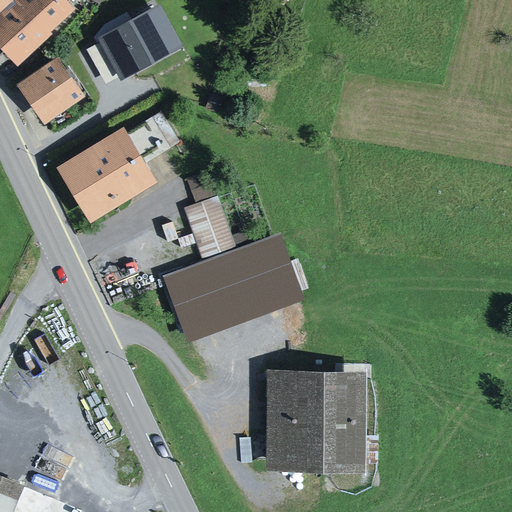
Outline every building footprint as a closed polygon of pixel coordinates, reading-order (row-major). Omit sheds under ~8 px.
[(17,0),(0,16),(0,36),(16,53),(32,39),(36,44),(48,32),(47,31),(69,10),(59,0),(17,0)] [(122,69),(173,41),(156,10),(105,38),(122,69)] [(24,82),(56,129),(80,112),(72,100),(78,96),(54,62),(24,82)] [(210,95),(207,107),(216,109),(219,98),(210,95)] [(174,137),(160,112),(67,169),(93,211),(130,188),(119,170),(174,137)] [(212,171),(190,175),(195,196),(216,191),(212,171)] [(202,202),(210,226),(195,231),(204,255),(233,245),(217,197),(202,202)] [(278,236),(166,278),(189,339),(301,298),(278,236)] [(292,379),(291,460),(355,461),(356,379),(292,379)] [(0,511),(54,511),(59,501),(0,476),(0,511)]
